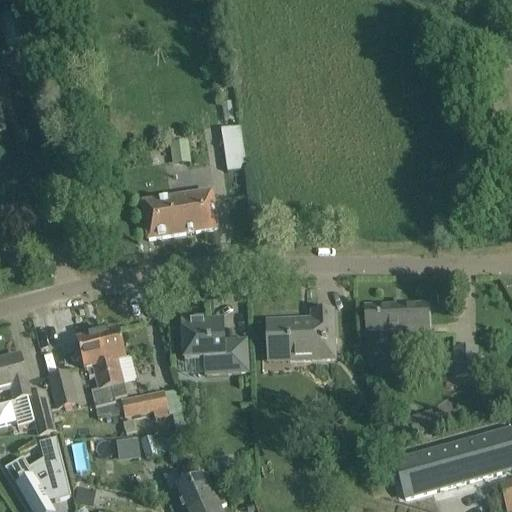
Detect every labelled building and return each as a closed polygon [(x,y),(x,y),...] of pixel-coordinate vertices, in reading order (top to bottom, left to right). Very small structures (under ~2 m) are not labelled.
[(31,14),(10,19),(17,49),(31,46),(30,42),(37,40),(31,14)] [(208,45),(211,68),(219,66),(216,44),(208,45)] [(0,107),(13,104),(9,87),(1,55),(0,54),(0,136),(6,135),(0,110),(0,107)] [(222,105),(224,123),(234,121),(231,103),(222,105)] [(240,128),(221,131),(225,159),(244,156),(240,128)] [(169,145),(172,167),(191,165),(188,142),(169,145)] [(143,207),(145,223),(148,243),(218,232),(212,196),(143,207)] [(263,224),(265,234),(277,233),(275,223),(263,224)] [(366,310),(366,330),(366,332),(405,331),(406,342),(428,341),(427,308),(366,310)] [(267,324),(268,344),(268,355),(288,355),(288,363),(335,362),(333,313),(312,314),(313,322),(267,324)] [(205,362),(206,378),(248,375),(247,343),(230,343),(231,347),(225,347),(223,323),(205,324),(204,320),(182,321),(185,363),(205,362)] [(127,400),(117,364),(127,361),(119,331),(97,336),(111,391),(115,403),(127,400)] [(111,391),(97,336),(77,342),(84,372),(92,370),(98,392),(91,394),(99,423),(119,418),(115,403),(111,391)] [(454,351),(455,378),(477,377),(476,350),(454,351)] [(44,395),(30,398),(20,358),(0,363),(0,394),(9,392),(13,405),(29,401),(39,440),(53,436),(44,395)] [(51,381),(58,411),(76,407),(68,376),(51,381)] [(169,418),(164,396),(122,405),(123,414),(125,420),(154,414),(155,421),(169,418)] [(184,414),(173,417),(178,436),(189,434),(184,414)] [(132,422),(122,424),(124,432),(125,432),(126,436),(135,435),(132,422)] [(391,449),(403,445),(399,432),(387,435),(388,438),(367,444),(370,454),(390,448),(391,449)] [(511,432),(396,465),(406,503),(511,472),(511,432)] [(187,461),(179,439),(166,443),(165,439),(153,443),(152,439),(141,443),(147,462),(168,455),(172,466),(187,461)] [(92,441),(93,454),(109,453),(109,440),(92,441)] [(72,500),(57,442),(39,446),(44,462),(30,470),(24,461),(5,472),(28,511),(53,511),(50,505),(72,500)] [(181,511),(199,511),(203,510),(200,503),(214,496),(208,481),(199,463),(183,470),(184,474),(177,477),(176,474),(163,479),(170,495),(174,494),(181,511)] [(238,474),(224,474),(224,487),(238,486),(238,474)] [(511,511),(511,483),(500,487),(507,511),(511,511)] [(79,493),(76,507),(90,510),(93,497),(79,493)] [(203,510),(199,511),(221,511),(220,509),(227,506),(223,498),(216,501),(214,496),(200,503),(203,510)]
